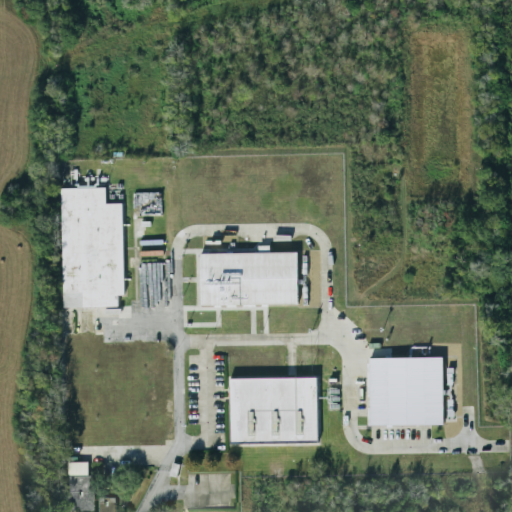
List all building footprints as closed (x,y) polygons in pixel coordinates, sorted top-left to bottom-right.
[(122,203),(105,204),(105,187),(61,188),(63,307),(118,307),(118,295),(124,295),(122,203)] [(199,254),(200,305),(298,304),(297,253),(199,254)] [(371,358),(371,425),(444,424),(444,357),(371,358)] [(317,443),(316,378),(229,379),(230,444),(317,443)] [(87,462),(67,462),(67,511),(79,511),(92,511),(91,475),(88,475),(87,462)] [(114,511),(114,497),(97,498),(97,511),(114,511)]
